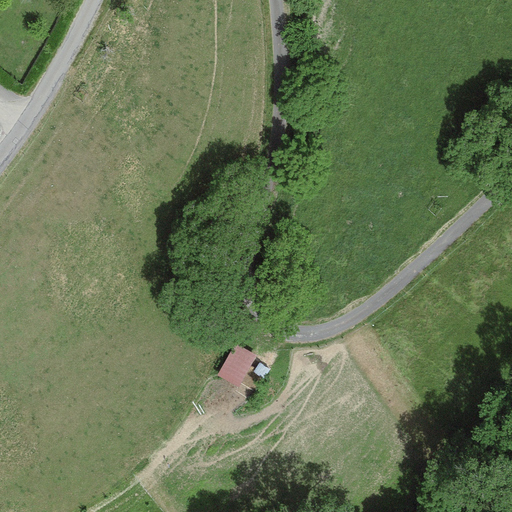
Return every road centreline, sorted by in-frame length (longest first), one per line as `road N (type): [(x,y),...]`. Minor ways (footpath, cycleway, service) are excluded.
road 1 (unclassified): [(277,0),(281,111),(250,279),(255,310),(275,331),(319,333),(348,321),(390,292),(511,175)]
road 2 (unclassified): [(95,0),(53,85),(0,162)]
